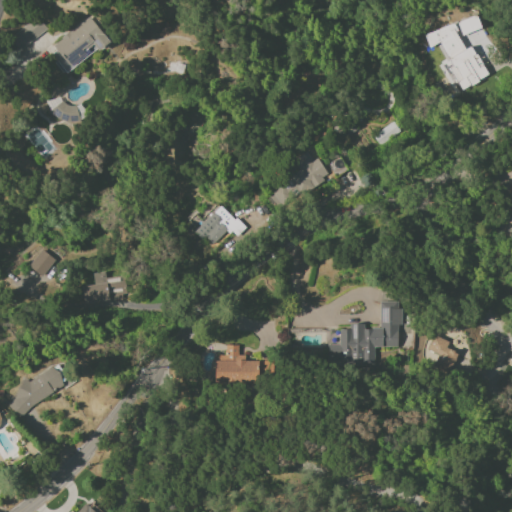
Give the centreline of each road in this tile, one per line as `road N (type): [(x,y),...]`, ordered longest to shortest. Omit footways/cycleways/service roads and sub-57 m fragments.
road 1 (tertiary): [(511,120),(433,182),(317,221),(275,246),(208,310),(95,442),(16,511)]
road 2 (residential): [(121,511),(140,386)]
